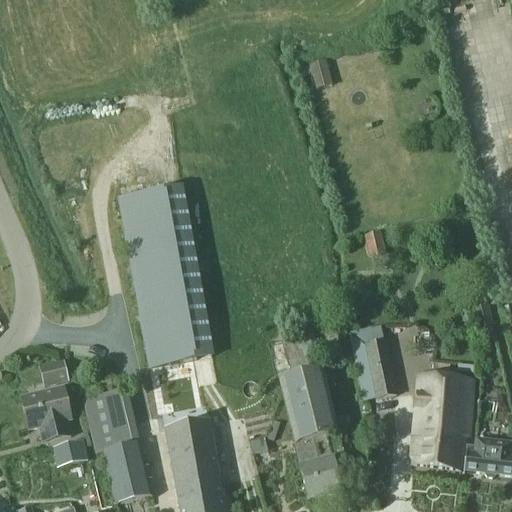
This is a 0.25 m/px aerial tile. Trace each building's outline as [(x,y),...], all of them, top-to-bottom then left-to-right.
[(309,68),(315,92),(332,88),(325,63),(309,68)] [(182,189),(117,200),(147,367),(212,356),(198,278),(195,260),(182,189)] [(386,257),(379,235),(364,239),(371,262),(386,257)] [(470,304),(472,311),(471,311),(476,335),(494,332),(489,307),(487,308),(486,300),(470,304)] [(56,329),(102,319),(100,309),(54,319),(56,329)] [(365,348),(376,403),(397,399),(386,344),(365,348)] [(38,369),(43,390),(69,385),(64,364),(38,369)] [(323,372),(279,382),(295,448),(313,443),(327,440),(339,437),(323,372)] [(418,378),(410,468),(460,474),(465,440),(469,440),(476,383),(418,378)] [(43,446),(70,439),(70,438),(66,439),(63,425),(70,423),(63,392),(20,402),(28,433),(39,430),(43,446)] [(223,511),(207,424),(165,432),(179,511),(223,511)] [(153,499),(141,446),(140,446),(136,429),(118,433),(122,450),(106,454),(119,508),(153,499)] [(318,466),(300,470),(308,504),(341,495),(333,462),(327,440),(313,443),(318,465),(318,466)] [(511,446),(475,443),(474,450),(466,449),(463,476),(464,476),(464,475),(485,477),(487,481),(493,482),(496,479),(511,480),(511,458),(511,459),(511,450),(511,446)] [(82,445),(53,452),(57,472),(87,465),(82,445)]
